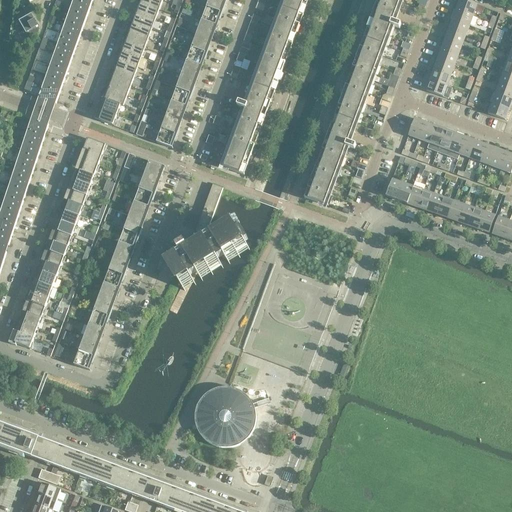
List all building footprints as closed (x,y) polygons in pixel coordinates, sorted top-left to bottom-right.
[(91,6),(74,0),(73,0),(70,10),(87,17),(91,6)] [(158,0),(141,0),(140,4),(158,11),(162,1),(158,0)] [(209,0),(202,21),(218,27),(227,0),(209,0)] [(246,109),(224,168),(244,175),(268,112),(275,92),(309,0),(285,0),(254,85),(251,84),(248,93),(251,95),(247,104),(244,102),(243,103),(238,101),(236,106),(246,109)] [(377,0),(308,188),(304,198),(325,205),(346,147),(354,150),(356,145),(351,143),(348,141),(352,132),(355,133),(358,124),(355,122),(391,26),(399,29),(401,24),(396,22),(393,20),(396,11),(400,12),(403,3),(400,1),(400,0),(377,0)] [(462,0),(459,0),(456,9),(473,15),(477,5),(462,0)] [(140,4),(137,14),(155,20),(158,11),(140,4)] [(456,9),(453,20),(469,25),(473,15),(456,9)] [(87,17),(70,10),(66,21),(83,27),(87,17)] [(39,26),(32,14),(31,14),(29,16),(26,11),(19,15),(16,17),(13,19),(17,26),(15,27),(19,35),(25,31),(26,34),(32,31),(39,26)] [(137,14),(133,23),(151,30),(155,20),(137,14)] [(179,19),(179,21),(177,26),(182,28),(186,30),(189,22),(179,19)] [(453,20),(449,30),(466,36),(469,25),(453,20)] [(83,27),(66,21),(62,32),(79,38),(83,27)] [(202,21),(187,62),(203,68),(218,27),(202,21)] [(133,23),(129,33),(147,39),(151,30),(133,23)] [(449,30),(445,40),(462,46),(466,36),(449,30)] [(79,38),(62,32),(58,43),(75,49),(79,38)] [(129,33),(126,42),(144,49),(147,39),(129,33)] [(445,40),(441,50),(458,56),(462,46),(445,40)] [(404,41),(402,46),(409,49),(411,44),(404,41)] [(126,42),(122,52),(140,59),(144,49),(126,42)] [(75,49),(58,43),(54,54),(71,60),(75,49)] [(441,50),(438,60),(454,66),(458,56),(441,50)] [(122,52),(119,61),(136,68),(140,59),(122,52)] [(71,60),(54,54),(50,65),(67,71),(71,60)] [(438,60),(434,71),(450,77),(454,66),(438,60)] [(119,61),(115,71),(133,78),(136,68),(119,61)] [(187,62),(172,102),(188,108),(203,68),(187,62)] [(511,64),(507,63),(503,73),(511,76),(511,64)] [(67,71),(50,65),(46,76),(64,82),(67,71)] [(115,71),(112,81),(129,87),(133,78),(115,71)] [(434,71),(430,81),(447,87),(450,77),(434,71)] [(511,76),(503,73),(499,83),(511,87),(511,76)] [(64,82),(46,76),(42,87),(60,93),(64,82)] [(112,81),(108,90),(126,97),(129,87),(112,81)] [(430,81),(426,91),(443,97),(447,87),(430,81)] [(33,85),(27,83),(24,91),(30,93),(33,85)] [(511,87),(499,83),(496,93),(511,99),(511,87)] [(60,93),(42,87),(39,98),(56,104),(60,93)] [(103,98),(105,99),(108,101),(108,100),(120,104),(119,105),(122,106),(126,97),(108,90),(106,95),(104,95),(103,98)] [(511,99),(496,93),(492,104),(509,110),(511,100),(511,99)] [(56,104),(39,98),(35,108),(31,119),(48,125),(52,114),(56,104)] [(103,98),(99,108),(116,114),(120,104),(108,100),(108,101),(105,99),(103,98)] [(172,102),(157,143),(173,149),(188,108),(186,107),(172,102)] [(492,104),(488,114),(505,120),(509,110),(492,104)] [(99,108),(95,119),(112,125),(116,114),(99,108)] [(31,119),(27,130),(45,136),(48,125),(31,119)] [(415,119),(409,136),(419,139),(425,123),(415,119)] [(141,122),(136,135),(142,137),(147,124),(141,122)] [(425,123),(419,139),(429,143),(435,127),(425,123)] [(435,127),(429,143),(439,147),(445,130),(435,127)] [(27,130),(24,141),(41,147),(45,136),(27,130)] [(445,130),(439,147),(450,151),(456,134),(445,130)] [(456,134),(450,151),(460,155),(466,138),(456,134)] [(466,138),(460,155),(470,158),(476,142),(466,138)] [(105,146),(88,139),(84,149),(102,155),(105,146)] [(24,141),(20,152),(38,158),(41,147),(24,141)] [(476,142),(470,158),(480,162),(486,146),(476,142)] [(497,149),(486,146),(480,162),(491,166),(497,149)] [(102,155),(84,149),(80,159),(98,166),(102,155)] [(507,153),(497,149),(491,166),(501,170),(507,153)] [(20,152),(17,163),(34,169),(38,158),(20,152)] [(511,155),(507,153),(501,170),(511,173),(511,171),(511,155)] [(129,154),(124,167),(130,170),(135,156),(129,154)] [(141,172),(145,173),(149,160),(136,156),(132,169),(141,172)] [(80,159),(77,169),(94,176),(98,166),(80,159)] [(149,161),(134,203),(148,208),(150,209),(166,167),(149,161)] [(17,163),(13,174),(30,180),(34,169),(17,163)] [(125,183),(130,170),(124,167),(119,181),(125,183)] [(77,169),(73,179),(91,186),(94,176),(77,169)] [(13,174),(9,185),(27,191),(30,180),(13,174)] [(73,179),(69,189),(87,196),(91,186),(73,179)] [(392,180),(386,196),(397,200),(403,184),(392,180)] [(413,187),(403,184),(397,200),(407,204),(413,187)] [(9,185),(6,196),(23,202),(27,191),(9,185)] [(213,185),(196,231),(206,234),(223,189),(213,185)] [(423,191),(413,187),(407,204),(417,207),(423,191)] [(69,189),(65,200),(83,206),(87,196),(69,189)] [(423,191),(417,207),(428,211),(434,195),(423,191)] [(434,195),(428,211),(438,215),(444,198),(434,195)] [(6,196),(2,207),(19,213),(23,202),(6,196)] [(444,198),(438,215),(448,218),(454,202),(444,198)] [(65,200),(61,210),(79,216),(83,206),(65,200)] [(454,202),(448,218),(458,222),(465,206),(454,202)] [(134,203),(119,244),(133,249),(135,250),(150,209),(148,208),(134,203)] [(465,206),(458,222),(469,226),(475,209),(465,206)] [(2,207),(0,213),(0,218),(16,224),(19,213),(2,207)] [(485,213),(475,209),(469,226),(479,230),(485,213)] [(61,210),(58,220),(75,227),(79,216),(61,210)] [(495,216),(485,213),(479,230),(489,233),(495,216)] [(498,217),(492,234),(503,238),(509,221),(498,217)] [(0,218),(0,230),(12,235),(16,224),(0,218)] [(58,220),(54,230),(72,237),(75,227),(58,220)] [(511,222),(509,221),(503,238),(511,241),(511,222)] [(171,268),(185,292),(250,251),(245,242),(248,240),(240,227),(238,228),(236,225),(186,256),(181,249),(186,245),(184,242),(183,242),(179,236),(169,243),(172,248),(171,248),(174,253),(179,250),(183,258),(172,264),(174,266),(171,268)] [(0,230),(0,242),(9,246),(12,235),(0,230)] [(54,230),(50,240),(68,247),(72,237),(54,230)] [(50,240),(46,250),(64,257),(68,247),(50,240)] [(9,246),(0,242),(0,250),(6,252),(9,246)] [(119,244),(104,284),(118,289),(120,290),(135,250),(133,249),(119,244)] [(46,250),(43,261),(61,267),(64,257),(46,250)] [(43,261),(39,271),(57,277),(61,267),(43,261)] [(39,271),(35,281),(53,288),(57,277),(39,271)] [(35,281),(31,291),(49,298),(53,288),(35,281)] [(104,284),(89,325),(105,331),(120,290),(118,289),(104,284)] [(31,291),(28,301),(45,308),(49,298),(31,291)] [(28,301),(24,311),(42,318),(45,308),(28,301)] [(60,305),(58,312),(62,314),(66,315),(69,308),(60,305)] [(38,328),(40,324),(41,324),(44,319),(42,318),(24,311),(20,322),(38,328)] [(14,330),(13,331),(34,339),(36,334),(38,335),(40,329),(38,328),(20,322),(16,331),(14,330)] [(66,324),(64,331),(68,332),(71,333),(74,326),(66,324)] [(105,331),(89,325),(74,365),(90,371),(105,331)] [(17,344),(30,349),(32,350),(34,344),(32,343),(34,339),(13,331),(9,343),(16,346),(17,344)] [(63,345),(59,344),(55,353),(60,355),(63,345)] [(287,387),(274,420),(285,424),(298,391),(287,387)] [(255,409),(258,408),(270,404),(268,399),(257,403),(253,404),(252,403),(251,402),(250,400),(249,398),(248,397),(245,395),(243,393),(241,392),(239,391),(237,390),(234,389),(231,388),(230,388),(228,388),(225,388),(222,388),(219,388),(218,389),(217,389),(214,390),(211,391),(210,392),(207,394),(205,395),(203,397),(201,400),(200,401),(200,402),(199,403),(198,405),(197,407),(197,409),(196,410),(196,412),(195,413),(195,414),(195,416),(195,417),(195,419),(195,420),(195,422),(195,423),(196,425),(196,426),(197,428),(198,430),(198,432),(199,433),(200,435),(201,437),(202,438),(204,440),(205,441),(208,443),(210,444),(213,446),(215,447),(218,448),(219,448),(222,448),(224,449),(225,449),(228,448),(231,448),(234,447),(237,446),(239,445),(241,445),(243,443),(246,441),(248,439),(250,437),(251,435),(252,433),(253,432),(253,431),(254,429),(254,428),(255,427),(256,424),(256,422),(256,421),(256,418),(256,416),(256,415),(256,413),(255,412),(255,411),(255,409)] [(0,445),(39,460),(146,500),(178,511),(246,511),(159,479),(157,482),(153,480),(149,479),(150,476),(54,440),(53,442),(47,440),(39,437),(39,435),(39,434),(39,433),(38,431),(36,430),(34,429),(29,429),(6,422),(0,419),(0,445)] [(61,477),(42,470),(39,478),(57,485),(61,477)] [(268,476),(265,485),(270,487),(274,478),(268,476)] [(61,503),(65,492),(43,484),(39,494),(61,503)] [(82,488),(76,486),(74,492),(80,494),(82,488)] [(53,511),(55,511),(57,511),(61,503),(39,494),(35,504),(53,511)] [(128,511),(135,511),(138,506),(128,502),(125,511),(128,511)]
